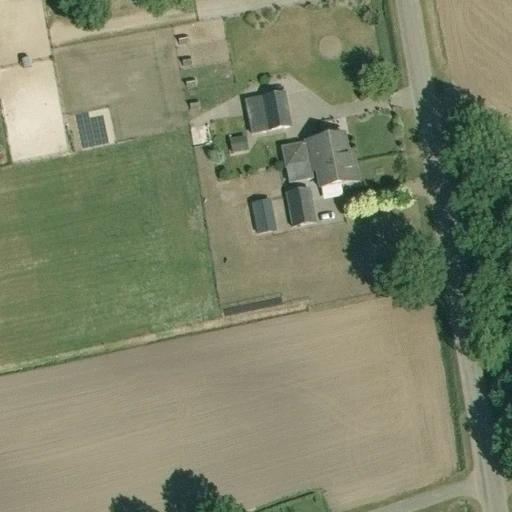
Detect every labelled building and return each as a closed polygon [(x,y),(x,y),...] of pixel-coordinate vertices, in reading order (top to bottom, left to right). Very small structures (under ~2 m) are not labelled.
[(284,96),(246,103),(252,136),(290,129),(284,96)] [(214,126),(196,130),(200,147),(218,143),(214,126)] [(253,149),(248,137),(235,141),(240,154),(253,149)] [(344,137),(306,144),(311,167),(316,166),(320,191),(358,184),(355,165),(350,166),(344,137)] [(308,191),(284,196),(291,230),(315,226),(308,191)] [(277,205),(262,205),(263,234),(278,233),(277,205)]
